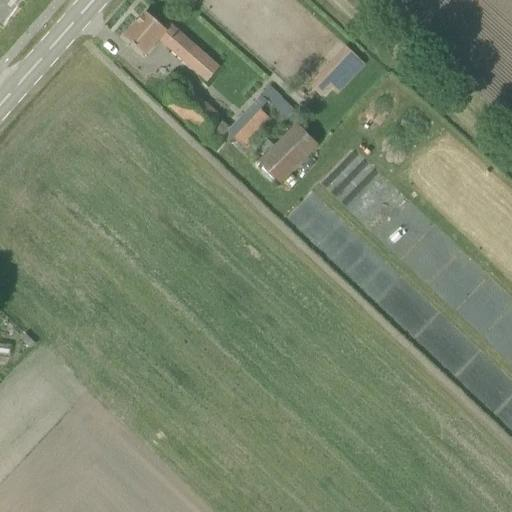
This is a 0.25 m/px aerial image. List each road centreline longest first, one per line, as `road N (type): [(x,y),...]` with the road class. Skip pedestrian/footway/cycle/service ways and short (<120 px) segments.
road 1 (track): [(511,156),(339,0)]
road 2 (secondary): [(0,106),(93,0)]
